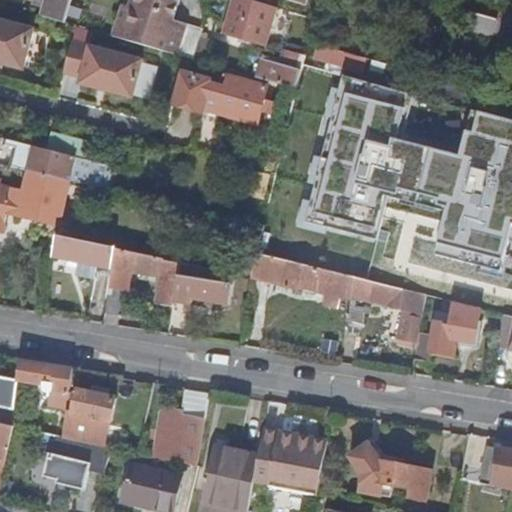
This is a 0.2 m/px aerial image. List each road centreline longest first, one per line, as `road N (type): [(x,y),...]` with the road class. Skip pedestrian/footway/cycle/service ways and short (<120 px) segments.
road 1 (residential): [(511,415),(0,331)]
road 2 (unknown): [(511,317),(256,246)]
